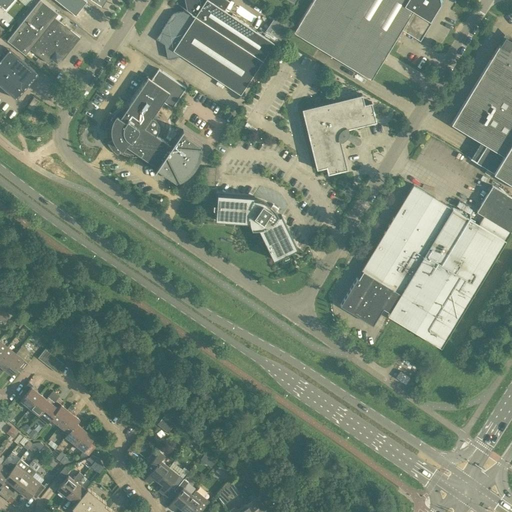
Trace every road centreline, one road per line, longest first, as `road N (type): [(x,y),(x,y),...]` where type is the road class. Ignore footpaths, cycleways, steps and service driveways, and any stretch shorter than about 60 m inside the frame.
road 1 (secondary): [(419,454),(146,280),(0,174)]
road 2 (unclassified): [(294,316),(64,155),(60,121),(141,0)]
road 3 (unclassified): [(294,316),(488,0)]
road 4 (residential): [(0,395),(31,368),(79,389),(117,437),(116,455),(158,511)]
